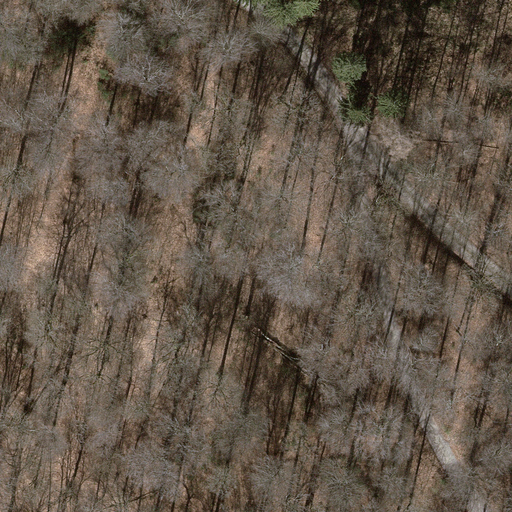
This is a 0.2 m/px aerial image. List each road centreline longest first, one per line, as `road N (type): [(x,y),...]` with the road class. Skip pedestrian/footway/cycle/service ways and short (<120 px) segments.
road 1 (track): [(483,511),(410,383),(317,67)]
road 2 (track): [(511,286),(479,264),(317,67)]
